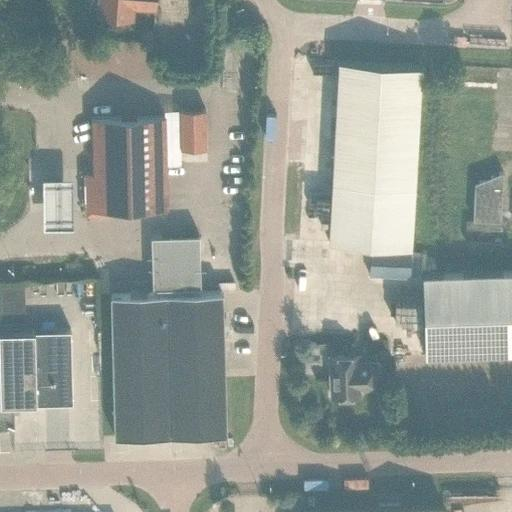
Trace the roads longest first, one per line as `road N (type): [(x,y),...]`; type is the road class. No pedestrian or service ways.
road 1 (unclassified): [(285,23),(269,470)]
road 2 (unclassified): [(269,470),(511,461)]
road 3 (unclassified): [(488,0),(446,33),(285,23)]
road 4 (unclassified): [(0,480),(173,474)]
